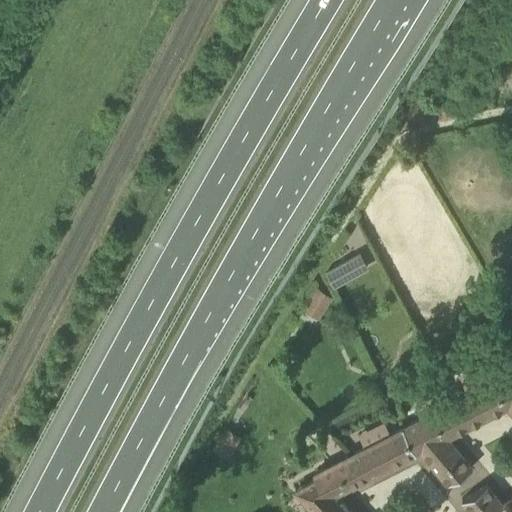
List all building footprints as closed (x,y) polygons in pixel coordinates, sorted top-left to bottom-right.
[(360,251),(325,270),(334,286),(368,267),(360,251)] [(321,297),(329,302),(332,297),(316,286),(303,307),(311,312),(321,297)] [(508,394),(511,390),(511,369),(459,397),(471,421),(511,400),(508,394)] [(417,449),(423,445),(448,432),(471,421),(459,397),(419,417),(405,424),(417,449)] [(351,452),(370,473),(417,449),(405,424),(351,452)] [(229,438),(237,443),(241,436),(225,426),(212,448),(220,453),(229,438)] [(474,464),(448,432),(423,445),(451,478),(474,464)] [(330,433),(320,441),(330,454),(341,445),(330,433)] [(298,486),(321,511),(340,494),(336,490),(370,473),(351,452),(316,470),(319,475),(298,486)] [(465,495),(478,511),(511,511),(511,510),(504,500),(488,481),(465,495)] [(357,511),(340,494),(321,511),(357,511)]
